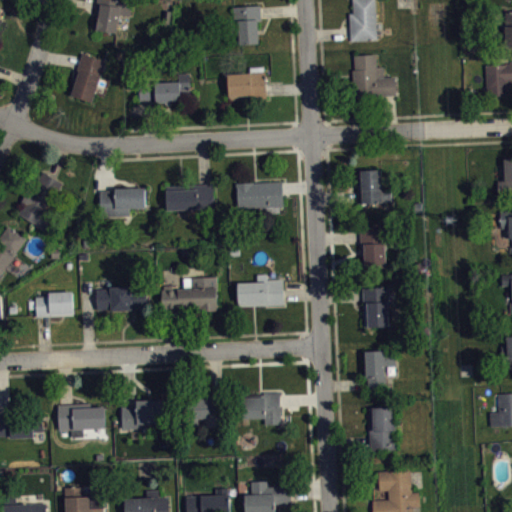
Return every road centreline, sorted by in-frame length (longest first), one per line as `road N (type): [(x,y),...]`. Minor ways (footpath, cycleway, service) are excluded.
road 1 (residential): [(0,116),(92,144),(511,125)]
road 2 (residential): [(330,511),(304,0)]
road 3 (residential): [(0,360),(322,344)]
road 4 (residential): [(0,150),(50,0)]
